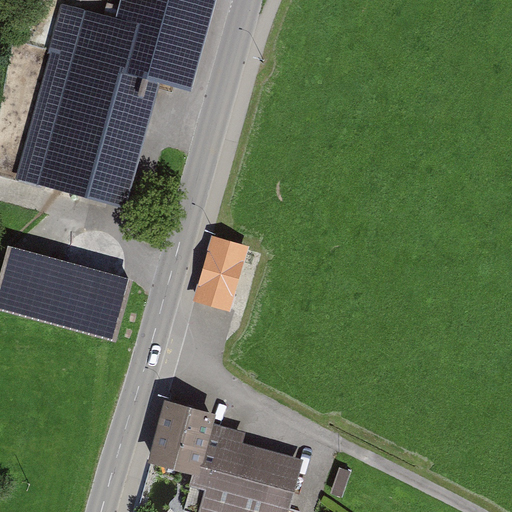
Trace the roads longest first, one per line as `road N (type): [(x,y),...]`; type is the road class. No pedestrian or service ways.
road 1 (tertiary): [(102,511),(247,0)]
road 2 (track): [(476,511),(151,347)]
